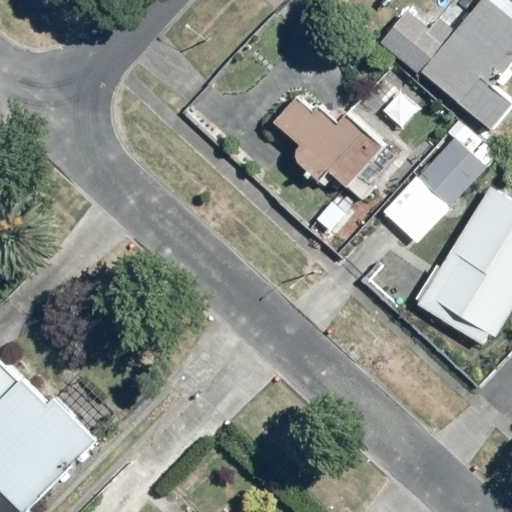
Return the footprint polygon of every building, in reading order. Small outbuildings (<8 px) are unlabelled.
[(480,0),(451,40),(415,8),(378,49),(491,132),(511,106),(511,104),(487,87),(511,60),(511,14),(491,0),(480,0)] [(348,201),(358,191),(408,146),(358,106),(341,131),(305,96),(266,130),(348,201)] [(489,158),(455,127),(386,205),(420,235),(489,158)] [(419,300),(497,333),(511,309),(511,197),(491,185),(419,300)] [(0,511),(26,511),(99,442),(8,362),(0,368),(0,511)]
